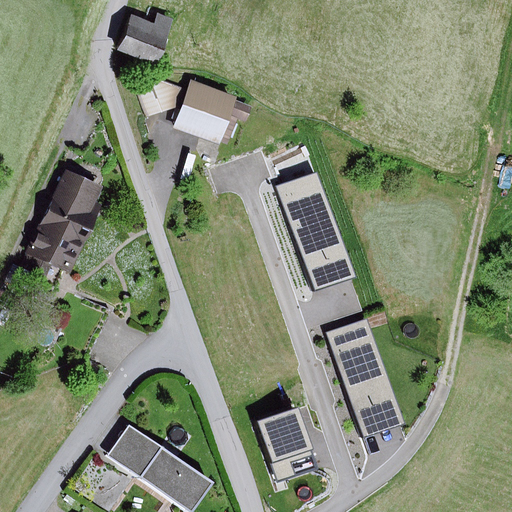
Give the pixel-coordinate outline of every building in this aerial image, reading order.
[(151,29),(132,20),(115,53),(151,71),(174,24),(157,16),(151,29)] [(170,83),(141,92),(148,120),(176,112),(167,131),(216,148),(234,103),(192,85),(186,97),(170,83)] [(317,166),(265,182),(309,295),(359,279),(317,166)] [(101,189),(60,171),(23,255),(64,273),(101,189)] [(363,320),(324,332),(361,447),(403,431),(363,320)] [(294,409),(256,422),(276,484),(315,470),(294,409)] [(188,511),(208,486),(129,429),(106,460),(176,511),(188,511)]
